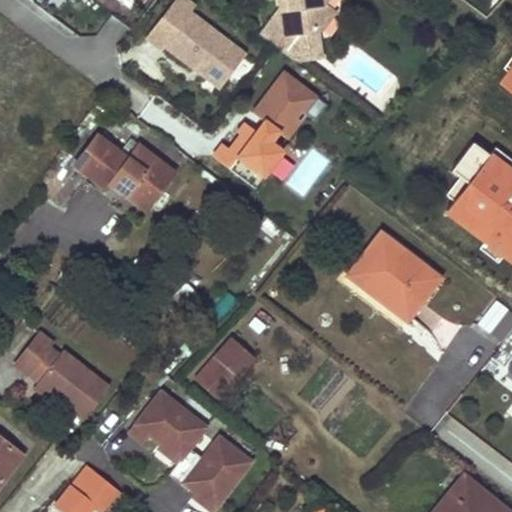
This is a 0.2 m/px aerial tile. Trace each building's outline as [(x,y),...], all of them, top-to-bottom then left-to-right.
[(186,0),(175,0),(157,25),(171,35),(162,46),(193,69),(196,66),(203,72),(204,78),(218,89),(245,54),(189,12),(194,6),(186,0)] [(287,0),(285,3),(260,35),(282,52),(283,51),(286,47),(285,35),(293,23),(304,32),(319,31),(333,13),(321,4),(324,0),(287,0)] [(285,35),(286,47),(304,32),(293,23),(285,35)] [(171,35),(157,25),(149,35),(162,46),(171,35)] [(322,56),(319,31),(304,32),(286,47),(283,51),(295,60),(322,56)] [(511,71),(501,86),(511,94),(511,71)] [(325,104),(291,78),(283,89),(275,82),(251,113),(263,122),(255,132),(244,123),(236,133),(240,136),(230,150),(226,147),(216,160),(256,189),(284,153),(270,142),(278,133),(288,140),(300,123),(293,118),(300,110),(313,120),(325,104)] [(114,178),(149,204),(174,172),(138,144),(128,158),(98,135),(75,166),(106,189),(110,184),(114,178)] [(511,261),(511,174),(472,144),(453,168),(462,175),(446,194),(454,200),(444,213),(510,264),(511,261)] [(283,182),(302,198),(331,163),(313,148),(283,182)] [(149,204),(114,178),(110,184),(145,210),(149,204)] [(399,314),(431,272),(380,233),(348,275),(399,314)] [(439,278),(431,272),(399,314),(407,320),(439,278)] [(501,344),(511,328),(511,309),(495,297),(475,325),(501,344)] [(53,342),(39,332),(14,364),(28,375),(53,342)] [(215,356),(238,376),(255,358),(231,337),(215,356)] [(37,382),(61,400),(84,419),(109,387),(62,350),(37,382)] [(215,356),(195,379),(218,399),(238,376),(215,356)] [(511,359),(503,371),(511,377),(511,413),(510,417),(511,418),(511,359)] [(61,400),(37,382),(33,388),(57,406),(61,400)] [(206,427),(160,392),(129,432),(143,443),(149,435),(180,459),(168,475),(182,486),(184,484),(216,508),(251,462),(219,437),(215,442),(203,458),(190,448),(202,432),(206,427)] [(0,483),(21,455),(0,438),(0,483)] [(85,465),(56,506),(63,511),(89,511),(94,507),(100,511),(107,511),(121,493),(85,465)] [(433,511),(508,511),(463,476),(433,511)]
